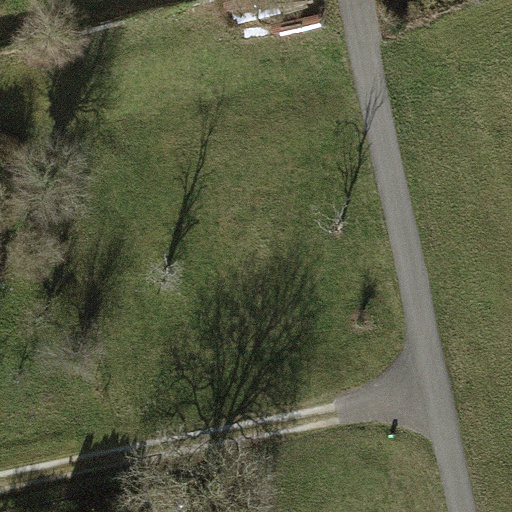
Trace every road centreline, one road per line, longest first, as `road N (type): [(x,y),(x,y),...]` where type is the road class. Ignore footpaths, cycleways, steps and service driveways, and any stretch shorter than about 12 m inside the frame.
road 1 (track): [(464,511),(356,0)]
road 2 (track): [(0,477),(434,398)]
